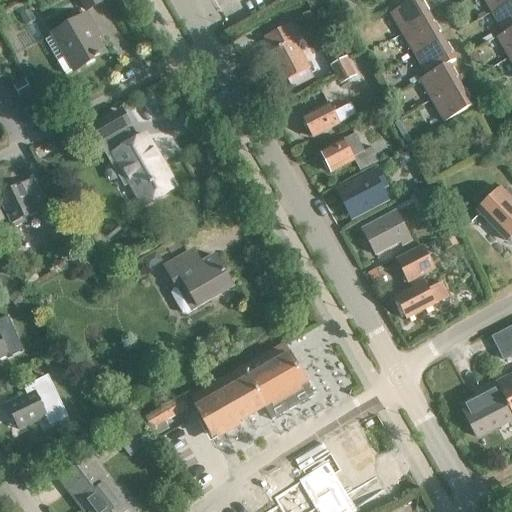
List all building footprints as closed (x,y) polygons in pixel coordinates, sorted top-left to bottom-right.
[(80,0),(87,12),(102,3),(100,0),(80,0)] [(311,11),(329,2),(327,0),(306,0),(305,1),(311,11)] [(402,35),(431,19),(419,0),(413,0),(390,14),(402,35)] [(511,0),(483,0),(491,14),(511,1),(511,0)] [(511,1),(491,14),(503,34),(496,38),(496,39),(511,29),(511,1)] [(75,72),(105,55),(91,32),(95,29),(88,16),(54,35),(75,72)] [(431,19),(402,35),(414,56),(443,40),(431,19)] [(269,54),(283,82),(287,81),(291,89),(313,78),(294,41),(297,40),(289,24),(264,37),(272,53),(269,54)] [(508,59),(511,57),(511,29),(496,39),(508,59)] [(443,40),(414,56),(426,76),(419,80),(419,81),(455,60),(443,40)] [(331,67),(340,84),(355,77),(345,59),(331,67)] [(455,60),(419,81),(431,102),(460,85),(448,65),(455,61),(455,60)] [(460,85),(431,102),(444,123),(472,107),(460,85)] [(327,105),(302,118),(303,121),(302,124),(305,131),(309,131),(313,139),(338,125),(356,115),(350,105),(332,114),(327,105)] [(98,143),(126,127),(118,113),(90,129),(98,143)] [(329,171),(331,173),(354,161),(359,172),(379,162),(372,148),(352,158),(347,149),(359,143),(354,135),(320,153),(324,160),(322,164),(326,170),(329,171)] [(144,208),(176,189),(146,136),(113,155),(144,208)] [(384,187),(378,172),(347,188),(358,214),(382,204),(376,191),(384,187)] [(35,178),(24,183),(0,194),(0,200),(12,225),(13,225),(15,229),(28,222),(26,218),(49,207),(35,178)] [(504,193),(500,189),(477,212),(506,242),(511,236),(511,193),(508,189),(504,193)] [(402,246),(411,242),(395,212),(362,229),(375,256),(400,243),(402,246)] [(427,290),(421,277),(435,269),(425,249),(399,263),(413,288),(396,297),(407,320),(450,297),(442,282),(427,290)] [(199,308),(234,288),(216,257),(196,268),(188,254),(165,268),(178,289),(185,285),(199,308)] [(509,338),(511,343),(511,327),(492,338),(503,361),(506,360),(498,344),(509,338)] [(0,359),(9,355),(0,336),(0,359)] [(196,411),(212,438),(305,383),(290,357),(289,357),(283,346),(191,400),(197,411),(196,411)] [(477,439),(511,420),(511,375),(495,384),(498,388),(461,407),(477,439)] [(19,430),(48,416),(35,391),(7,405),(19,430)] [(169,428),(166,422),(187,411),(181,400),(143,422),(150,431),(155,428),(158,434),(169,428)] [(117,439),(131,456),(148,443),(135,425),(117,439)] [(321,511),(357,511),(338,478),(342,476),(330,456),(275,494),(280,503),(267,511),(311,511),(319,508),(321,511)] [(88,511),(124,511),(126,511),(88,460),(60,481),(83,511),(87,510),(88,511)]
